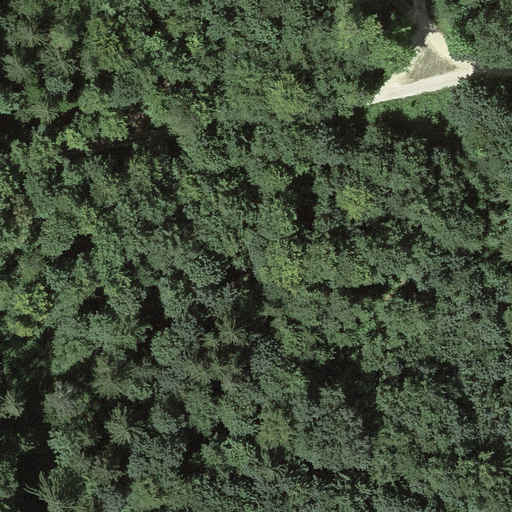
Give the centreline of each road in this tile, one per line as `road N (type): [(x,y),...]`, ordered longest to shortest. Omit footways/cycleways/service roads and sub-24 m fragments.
road 1 (track): [(0,161),(511,70)]
road 2 (track): [(113,145),(511,250)]
road 3 (track): [(390,0),(417,12),(371,98)]
